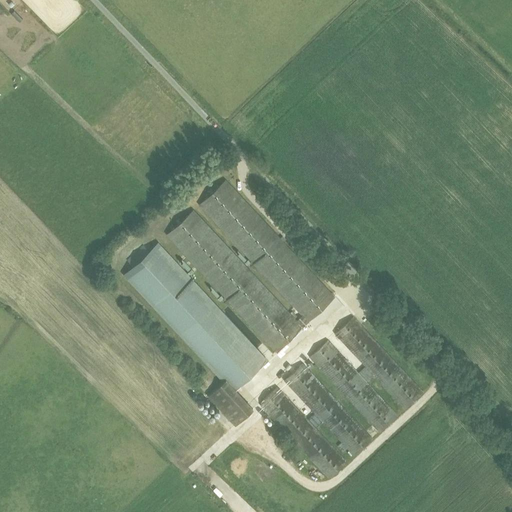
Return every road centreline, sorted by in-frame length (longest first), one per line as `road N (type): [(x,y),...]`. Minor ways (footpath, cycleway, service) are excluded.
road 1 (unclassified): [(369,301),(82,0)]
road 2 (track): [(369,301),(511,446)]
